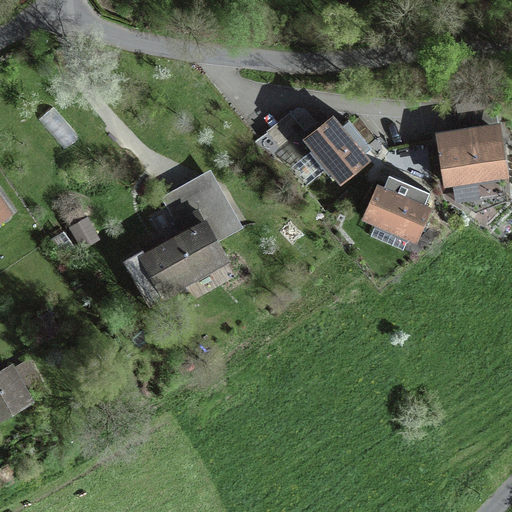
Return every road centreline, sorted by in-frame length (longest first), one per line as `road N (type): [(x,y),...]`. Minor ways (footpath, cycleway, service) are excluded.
road 1 (residential): [(51,8),(111,35),(299,61),(511,54)]
road 2 (unknown): [(183,195),(88,89),(80,60),(85,23)]
